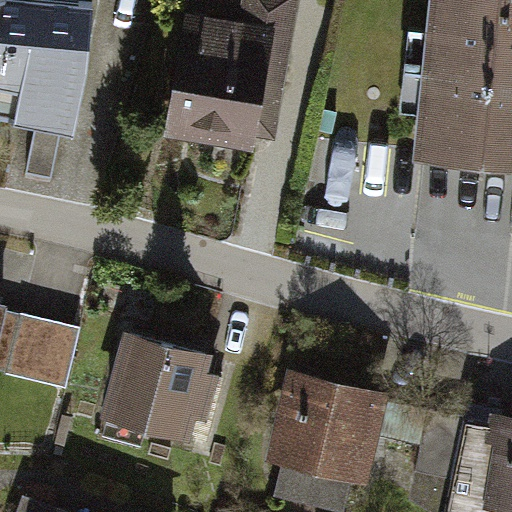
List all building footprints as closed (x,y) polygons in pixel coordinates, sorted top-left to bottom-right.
[(87,120),(113,0),(0,0),(0,74),(27,77),(24,110),(87,120)] [(250,144),(277,17),(199,0),(183,0),(156,124),(250,144)] [(511,0),(430,0),(417,137),(511,146),(511,0)] [(192,428),(217,346),(126,318),(101,400),(192,428)] [(365,471),(388,384),(288,358),(265,444),(365,471)] [(511,494),(511,405),(481,400),(463,485),(511,494)] [(452,507),(466,429),(428,422),(414,500),(452,507)] [(98,511),(57,496),(50,511),(98,511)]
